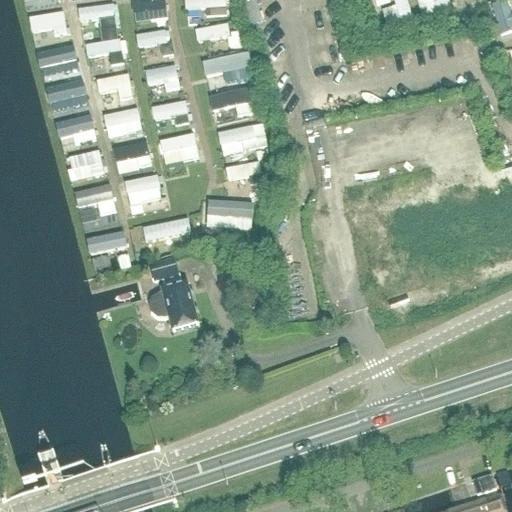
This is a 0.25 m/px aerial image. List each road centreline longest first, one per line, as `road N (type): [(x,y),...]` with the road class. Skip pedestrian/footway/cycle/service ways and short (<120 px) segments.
road 1 (primary): [(91,511),(394,413)]
road 2 (unclassified): [(287,511),(511,438)]
road 3 (primary): [(394,413),(511,373)]
